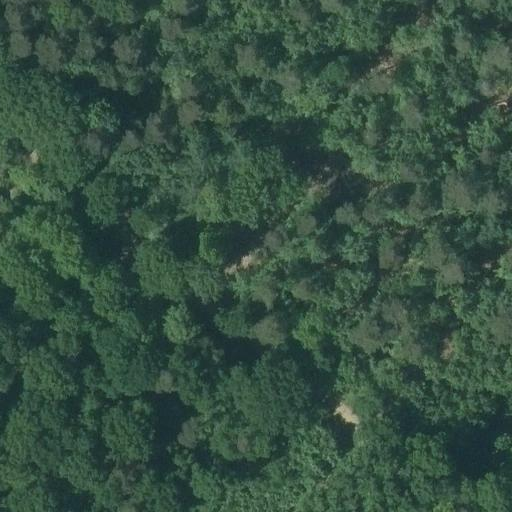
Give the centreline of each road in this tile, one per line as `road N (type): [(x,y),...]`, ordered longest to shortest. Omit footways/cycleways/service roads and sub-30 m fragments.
road 1 (track): [(0,120),(88,208),(467,511)]
road 2 (track): [(5,125),(92,0)]
